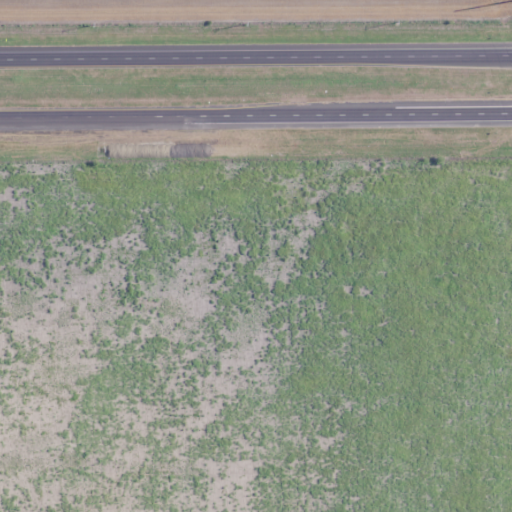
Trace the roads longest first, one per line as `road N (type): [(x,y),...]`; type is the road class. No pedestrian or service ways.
road 1 (trunk): [(0,119),(511,110)]
road 2 (trunk): [(511,53),(0,57)]
